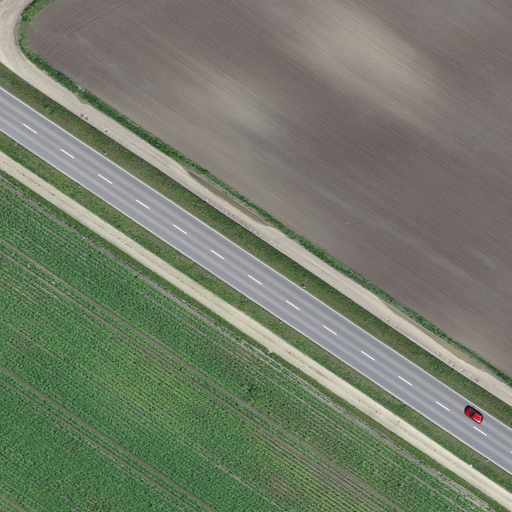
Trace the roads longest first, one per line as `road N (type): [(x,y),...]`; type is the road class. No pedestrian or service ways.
road 1 (track): [(0,28),(3,52),(511,394)]
road 2 (primary): [(511,459),(0,110)]
road 3 (track): [(503,511),(0,172)]
